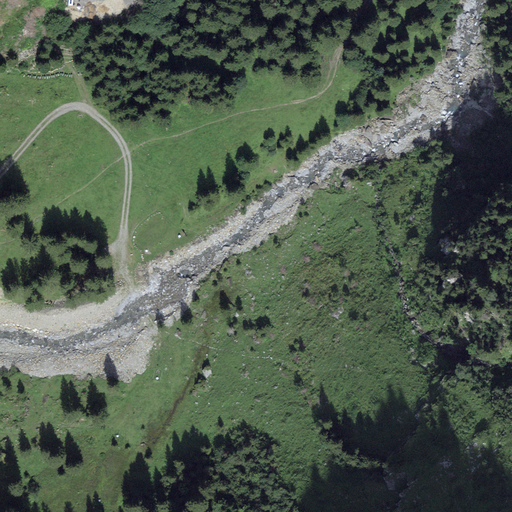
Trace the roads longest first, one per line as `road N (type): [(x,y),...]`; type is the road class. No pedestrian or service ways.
road 1 (track): [(126,153),(123,251),(129,279),(155,314),(158,351),(73,500)]
road 2 (track): [(126,153),(100,117),(76,105),(51,115),(0,179)]
